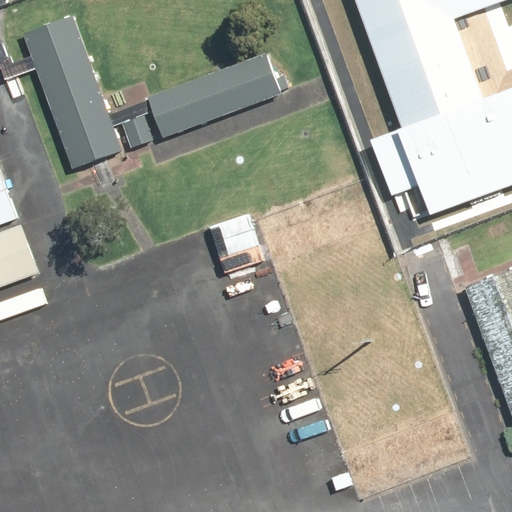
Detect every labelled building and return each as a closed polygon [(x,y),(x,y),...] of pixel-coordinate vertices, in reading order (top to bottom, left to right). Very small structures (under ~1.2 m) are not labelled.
[(352,0),(399,127),(372,137),(394,197),(420,188),(430,217),(511,187),(511,85),(484,95),(456,18),(506,0),(352,0)] [(76,19),(19,40),(70,177),(126,156),(76,19)] [(261,49),(140,94),(159,147),(280,103),(261,49)] [(0,227),(18,221),(0,171),(0,227)] [(253,212),(209,228),(226,276),(270,260),(253,212)] [(20,226),(0,233),(0,290),(38,277),(20,226)] [(511,434),(511,264),(454,286),(509,436),(511,434)]
